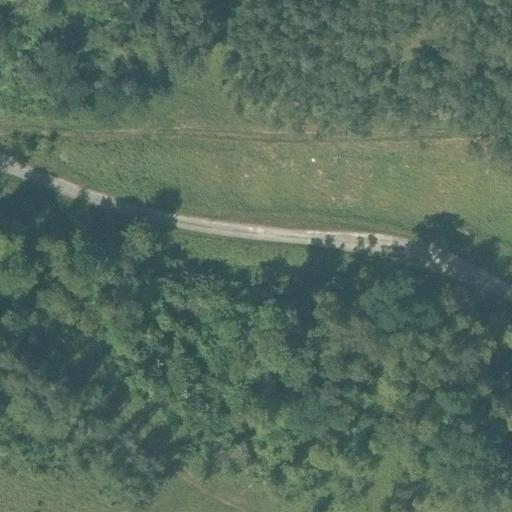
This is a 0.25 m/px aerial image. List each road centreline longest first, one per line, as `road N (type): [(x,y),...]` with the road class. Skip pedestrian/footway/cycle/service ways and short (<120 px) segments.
road 1 (track): [(0,129),(313,138),(511,131)]
road 2 (track): [(114,397),(69,300),(0,198)]
road 3 (track): [(256,511),(152,445),(114,397)]
road 4 (track): [(0,296),(114,397)]
